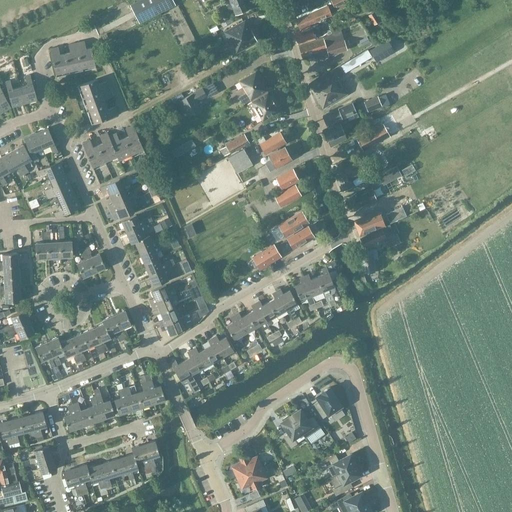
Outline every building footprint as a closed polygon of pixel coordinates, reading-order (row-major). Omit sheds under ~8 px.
[(139,23),(175,5),(172,0),(139,0),(130,5),(139,23)] [(228,0),(229,2),(225,3),(229,11),(232,9),(235,15),(248,10),(243,0),(228,0)] [(291,0),(295,8),(308,3),(306,0),(291,0)] [(328,7),(312,14),(311,13),(295,19),(299,29),(331,15),(328,7)] [(256,42),(244,21),(223,33),(235,54),(256,42)] [(300,32),(294,34),(298,45),(314,39),(311,32),(319,29),(317,24),(300,29),(300,32)] [(298,46),(301,58),(326,50),(328,56),(347,50),(344,41),(340,29),(322,38),(298,46)] [(393,51),(387,41),(370,51),(372,54),(373,53),(377,60),(393,51)] [(84,42),(79,43),(76,43),(81,69),(95,65),(91,48),(86,49),(84,42)] [(81,69),(76,43),(68,45),(70,53),(65,54),(69,71),(81,69)] [(55,74),(69,71),(65,54),(60,55),(58,47),(50,49),(55,74)] [(355,57),(341,65),(340,64),(332,70),(333,70),(332,71),(332,70),(308,85),(323,109),(346,94),(336,77),(359,64),(355,57)] [(242,105),(266,91),(255,72),(239,81),(245,93),(238,97),(242,105)] [(20,87),(24,103),(36,100),(29,75),(25,76),(28,85),(20,87)] [(80,86),(84,98),(109,89),(106,82),(99,84),(97,79),(80,86)] [(10,81),(5,82),(12,107),(24,103),(20,87),(12,89),(10,81)] [(188,96),(187,95),(179,101),(181,104),(179,105),(182,111),(184,110),(187,117),(201,109),(197,102),(206,97),(207,98),(217,92),(212,82),(202,88),(188,96)] [(0,112),(10,107),(0,88),(0,112)] [(112,97),(109,89),(84,98),(89,111),(106,105),(104,100),(112,97)] [(251,102),(248,104),(255,117),(258,115),(262,122),(279,112),(268,93),(251,102)] [(385,93),(377,96),(359,104),(363,114),(389,103),(385,93)] [(337,109),(338,110),(323,116),(326,125),(337,121),(338,124),(323,130),(327,142),(344,135),(342,129),(349,126),(345,117),(356,113),(352,103),(337,109)] [(108,110),(106,105),(89,111),(94,124),(118,115),(115,107),(108,110)] [(129,136),(124,138),(131,155),(143,149),(133,126),(126,129),(129,136)] [(48,128),(36,133),(43,148),(50,145),(54,154),(58,152),(48,128)] [(379,142),(373,131),(356,139),(363,151),(379,142)] [(43,148),(36,133),(25,138),(35,162),(39,160),(35,152),(43,148)] [(102,143),(98,145),(105,162),(117,157),(108,136),(107,133),(99,136),(102,143)] [(116,133),(108,136),(117,157),(119,160),(131,155),(124,138),(119,140),(116,133)] [(257,141),(265,155),(286,143),(280,133),(265,141),(263,137),(257,141)] [(225,145),(225,147),(219,150),(223,157),(227,155),(227,156),(249,143),(243,134),(225,145)] [(92,167),(105,162),(98,145),(92,147),(89,140),(82,143),(92,167)] [(24,145),(13,151),(26,173),(29,171),(25,163),(32,160),(24,145)] [(271,160),(265,164),(269,172),(291,160),(284,148),(269,156),(271,160)] [(26,173),(13,151),(2,156),(11,171),(18,167),(22,175),(26,173)] [(11,171),(2,156),(0,157),(0,179),(3,186),(8,183),(4,175),(11,171)] [(342,161),(331,166),(341,191),(352,186),(349,178),(364,172),(359,160),(344,166),(342,161)] [(46,172),(49,180),(65,173),(60,162),(36,172),(38,176),(46,172)] [(396,166),(378,176),(383,184),(401,175),(396,166)] [(275,179),(281,190),(298,181),(292,170),(275,179)] [(70,184),(65,173),(49,180),(52,187),(44,191),(46,194),(70,184)] [(124,181),(123,177),(119,179),(101,186),(103,192),(108,190),(110,196),(124,190),(121,183),(124,181)] [(23,197),(35,191),(30,182),(19,188),(23,197)] [(74,195),(70,184),(46,194),(48,198),(56,195),(59,202),(74,195)] [(301,196),(295,185),(274,197),(280,207),(301,196)] [(355,192),(344,198),(350,211),(362,206),(361,206),(376,199),(371,189),(357,195),(355,192)] [(108,204),(110,209),(134,199),(132,194),(126,196),(124,190),(110,196),(113,202),(108,204)] [(79,207),(74,195),(59,202),(62,210),(54,213),(55,217),(56,217),(79,207)] [(136,204),(134,199),(110,209),(112,214),(117,211),(120,218),(133,212),(131,206),(136,204)] [(406,216),(402,207),(386,215),(390,224),(406,216)] [(279,226),(271,231),(276,241),(285,236),(286,237),(309,224),(302,212),(279,225),(279,226)] [(378,212),(354,222),(359,236),(384,226),(378,212)] [(126,232),(148,223),(152,221),(150,216),(138,221),(135,215),(121,221),(126,232)] [(134,241),(145,237),(142,231),(150,228),(148,223),(126,232),(131,244),(135,242),(134,241)] [(189,237),(196,234),(191,224),(185,226),(189,237)] [(391,227),(390,226),(359,239),(363,248),(383,239),(387,248),(399,243),(395,234),(398,232),(395,225),(391,227)] [(59,227),(59,231),(58,231),(59,242),(60,257),(72,257),(71,241),(63,242),(63,238),(64,238),(63,226),(59,227)] [(303,229),(287,239),(293,249),(314,237),(308,227),(303,229)] [(51,231),(47,232),(48,258),(60,257),(59,242),(51,242),(51,239),(52,239),(51,231)] [(48,258),(47,232),(42,232),(42,239),(44,239),(44,243),(35,243),(36,259),(48,258)] [(148,235),(145,237),(134,241),(135,242),(139,253),(161,244),(159,239),(162,237),(160,234),(157,235),(158,238),(151,241),(148,235)] [(239,241),(233,244),(237,252),(242,250),(239,241)] [(163,248),(161,244),(139,253),(144,264),(158,258),(156,252),(163,248)] [(273,245),(252,257),(259,269),(280,257),(274,246),(273,245)] [(88,247),(84,249),(94,272),(105,268),(99,253),(91,256),(90,253),(91,253),(88,247)] [(94,272),(84,249),(79,250),(82,257),(83,256),(84,260),(77,263),(83,277),(94,272)] [(376,249),(372,250),(361,251),(363,274),(374,272),(373,260),(377,259),(376,249)] [(0,266),(18,265),(17,253),(2,254),(2,263),(0,263),(0,266)] [(161,264),(158,258),(144,264),(149,275),(170,266),(171,265),(174,264),(172,259),(168,261),(161,264)] [(185,273),(191,270),(187,262),(181,264),(185,273)] [(323,274),(317,276),(322,288),(323,291),(322,291),(324,297),(326,302),(333,300),(331,295),(333,294),(334,292),(335,290),(334,288),(334,287),(341,284),(332,262),(325,265),(326,267),(321,269),(323,274)] [(19,278),(18,265),(0,266),(0,270),(3,270),(4,279),(19,278)] [(172,270),(170,266),(149,275),(154,286),(168,280),(165,274),(172,270)] [(323,291),(317,276),(310,279),(308,274),(304,276),(311,296),(312,295),(322,291),(323,291)] [(316,308),(314,303),(312,295),(311,296),(304,276),(299,278),(301,283),(294,286),(300,300),(306,298),(309,305),(308,305),(310,310),(316,308)] [(0,290),(20,290),(19,278),(4,279),(4,287),(1,287),(1,286),(0,285),(0,290)] [(188,282),(190,287),(197,284),(195,279),(188,282)] [(149,299),(151,304),(175,294),(173,289),(168,291),(165,284),(151,290),(154,297),(149,299)] [(195,298),(202,295),(197,284),(190,287),(188,288),(193,299),(195,298)] [(280,289),(276,291),(286,309),(292,320),(295,325),(300,321),(297,317),(291,306),(297,303),(289,290),(283,293),(280,289)] [(21,302),(20,290),(0,290),(0,295),(1,296),(1,294),(5,294),(5,303),(21,302)] [(286,309),(276,291),(271,294),(274,299),(268,302),(276,315),(286,309)] [(178,299),(175,294),(151,304),(153,309),(158,307),(160,313),(175,307),(172,301),(178,299)] [(259,301),(255,303),(265,321),(266,321),(268,326),(271,324),(272,322),(269,319),(276,315),(268,302),(262,306),(259,301)] [(265,321),(255,303),(251,306),(253,310),(247,314),(255,327),(260,324),(264,330),(269,328),(269,327),(268,326),(266,321),(265,321)] [(180,318),(175,307),(160,313),(163,320),(158,322),(160,326),(180,318)] [(206,307),(200,309),(197,310),(200,317),(208,312),(206,307)] [(114,315),(124,339),(126,344),(132,342),(130,337),(129,337),(126,331),(125,331),(123,328),(131,325),(125,310),(114,315)] [(0,333),(6,331),(6,332),(30,322),(25,311),(11,316),(14,324),(10,326),(10,325),(4,328),(3,326),(0,327),(0,333)] [(239,312),(234,315),(244,333),(255,327),(247,314),(241,317),(239,312)] [(119,341),(124,339),(114,315),(102,320),(104,324),(108,334),(109,334),(116,331),(118,334),(117,335),(119,341)] [(244,333),(234,315),(230,317),(233,322),(226,326),(234,339),(244,333)] [(184,329),(180,318),(160,326),(162,331),(167,329),(170,335),(184,329)] [(295,325),(292,320),(285,324),(288,328),(295,325)] [(35,333),(30,322),(6,332),(8,337),(14,334),(13,333),(17,331),(21,339),(35,333)] [(104,324),(93,328),(103,352),(108,350),(106,344),(104,345),(103,341),(111,338),(109,334),(108,334),(104,324)] [(93,328),(83,333),(88,347),(96,344),(97,348),(96,348),(99,354),(103,352),(93,328)] [(278,330),(272,334),(278,344),(283,341),(279,336),(280,335),(278,330)] [(83,333),(71,338),(82,362),(86,360),(84,353),(83,354),(81,350),(88,347),(83,333)] [(278,344),(272,334),(266,337),(268,342),(271,340),(274,346),(278,344)] [(216,336),(212,338),(222,356),(233,350),(225,337),(219,340),(216,336)] [(58,337),(46,342),(56,366),(61,364),(58,357),(57,358),(56,354),(64,351),(60,342),(58,337)] [(82,362),(71,338),(60,342),(64,351),(66,357),(74,354),(75,357),(74,357),(77,364),(82,362)] [(222,356),(212,338),(207,341),(210,346),(204,349),(212,362),(222,356)] [(56,366),(46,342),(35,346),(41,361),(49,357),(50,361),(49,361),(52,368),(56,366)] [(196,348),(191,350),(202,368),(212,362),(204,349),(198,352),(196,348)] [(202,368),(191,350),(187,353),(189,357),(184,361),(191,374),(202,368)] [(180,381),(191,374),(184,361),(178,364),(175,359),(170,362),(180,381)] [(151,380),(149,374),(144,376),(146,381),(153,404),(164,400),(160,385),(153,387),(151,380)] [(153,404),(146,381),(140,383),(142,391),(137,392),(141,407),(153,404)] [(192,391),(199,388),(196,383),(189,387),(192,391)] [(128,387),(123,388),(130,411),(141,407),(137,392),(130,394),(128,387)] [(130,411),(123,388),(117,390),(120,398),(114,399),(118,414),(130,411)] [(319,400),(314,404),(323,418),(340,406),(328,388),(321,392),(322,393),(320,394),(321,395),(318,397),(318,396),(316,397),(319,400)] [(93,390),(95,397),(103,419),(114,415),(109,400),(103,402),(100,395),(98,389),(93,390)] [(191,391),(183,395),(187,402),(194,398),(191,391)] [(103,419),(95,397),(89,399),(92,406),(86,408),(92,423),(103,419)] [(80,427),(92,423),(86,408),(80,410),(77,403),(72,405),(80,427)] [(80,427),(72,405),(67,407),(69,414),(63,416),(69,431),(80,427)] [(291,415),(290,416),(305,438),(320,427),(313,417),(307,421),(300,409),(298,411),(297,409),(290,414),(291,415)] [(31,414),(37,437),(38,442),(43,440),(40,428),(46,426),(42,412),(31,414)] [(31,439),(37,437),(31,414),(19,417),(23,432),(29,431),(31,439)] [(283,421),(281,422),(289,433),(283,437),(290,448),(296,443),(305,438),(290,416),(289,417),(288,415),(282,419),(283,421)] [(19,417),(7,420),(13,443),(14,447),(20,446),(16,434),(23,432),(19,417)] [(7,420),(0,422),(0,438),(6,437),(8,445),(13,443),(7,420)] [(320,433),(316,439),(324,446),(329,440),(320,433)] [(154,441),(143,445),(149,467),(150,466),(155,465),(152,457),(159,455),(154,441)] [(237,442),(239,453),(245,451),(243,441),(237,442)] [(149,467),(143,445),(131,448),(133,454),(136,463),(142,461),(144,468),(145,468),(146,474),(152,472),(150,466),(149,467)] [(28,459),(30,465),(52,457),(48,446),(33,451),(35,457),(28,459)] [(133,454),(122,458),(129,480),(130,485),(135,483),(134,478),(131,470),(138,468),(136,463),(133,454)] [(327,467),(332,476),(355,464),(355,463),(356,462),(353,455),(351,456),(350,454),(338,460),(335,455),(317,464),(320,471),(327,467)] [(241,463),(232,467),(236,478),(241,489),(251,485),(253,489),(256,488),(259,487),(257,482),(267,478),(262,467),(257,456),(247,460),(245,456),(242,457),(239,458),(241,463)] [(56,469),(52,457),(30,465),(32,470),(39,468),(41,474),(56,469)] [(0,507),(28,500),(25,492),(21,493),(19,482),(17,482),(13,463),(4,465),(2,458),(0,458),(0,482),(1,486),(0,486),(3,497),(0,497),(0,507)] [(129,480),(122,458),(110,461),(114,476),(120,474),(123,481),(129,480)] [(110,461),(98,465),(105,487),(110,485),(108,478),(114,476),(110,461)] [(86,464),(74,468),(82,495),(88,493),(84,481),(91,479),(87,468),(86,464)] [(356,465),(355,464),(332,476),(329,477),(335,487),(332,489),(335,495),(352,486),(349,481),(361,474),(360,472),(361,471),(358,464),(356,465)] [(98,465),(87,468),(91,479),(92,483),(98,481),(100,488),(105,487),(98,465)] [(82,495),(74,468),(62,471),(67,486),(73,484),(77,497),(82,495)] [(278,476),(271,479),(274,485),(281,482),(278,476)] [(193,486),(195,491),(204,488),(202,483),(193,486)] [(366,502),(361,492),(351,497),(349,493),(337,500),(340,506),(345,503),(349,511),(366,502)] [(283,509),(288,507),(283,495),(278,497),(283,509)] [(263,499),(243,508),(245,511),(249,511),(265,505),(263,499)] [(370,511),(371,511),(366,502),(349,511),(370,511)]
